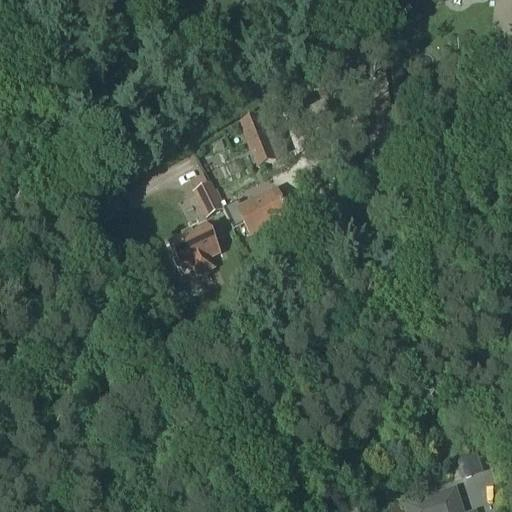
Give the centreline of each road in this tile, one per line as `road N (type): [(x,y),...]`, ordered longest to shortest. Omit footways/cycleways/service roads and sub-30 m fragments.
road 1 (track): [(253,511),(165,337),(0,80)]
road 2 (track): [(511,160),(169,344)]
